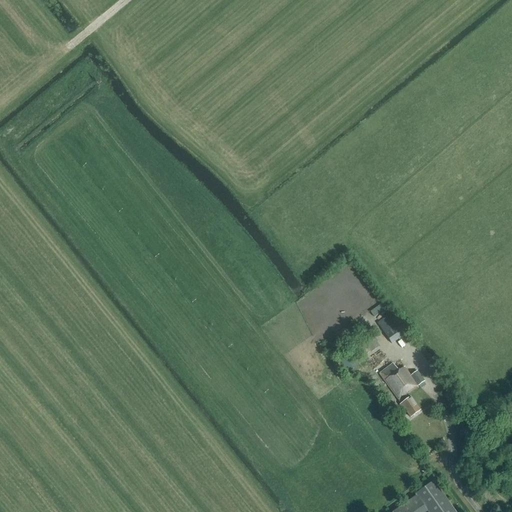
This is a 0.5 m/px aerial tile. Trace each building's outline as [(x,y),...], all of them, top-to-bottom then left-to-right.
[(381,304),(370,312),(374,318),(385,310),(381,304)] [(391,313),(377,324),(392,345),(407,334),(400,324),(399,324),(391,313)] [(363,339),(373,334),(368,325),(358,331),(363,339)] [(380,347),(374,337),(365,343),(364,342),(356,347),(363,357),(370,352),(371,353),(380,347)] [(361,354),(357,349),(352,353),(355,358),(361,354)] [(347,356),(339,362),(348,373),(356,367),(347,356)] [(391,364),(378,374),(400,403),(399,404),(403,409),(404,408),(410,417),(419,410),(407,394),(423,381),(415,371),(409,376),(402,367),(397,371),(391,364)] [(453,399),(448,393),(443,397),(448,403),(453,399)] [(415,497),(426,511),(453,511),(432,482),(414,495),(415,497)] [(426,511),(415,497),(394,511),(426,511)]
